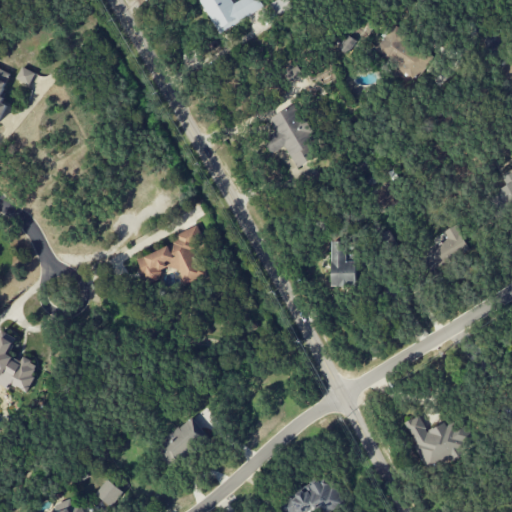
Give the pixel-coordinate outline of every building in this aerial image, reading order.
[(198,0),(218,34),(264,8),(259,0),(239,0),(232,4),(230,0),(198,0)] [(276,15),(292,9),(288,0),(275,0),(270,2),(276,15)] [(375,52),(398,65),(394,73),(413,84),(430,53),(388,29),(375,52)] [(355,39),(345,35),(338,49),(348,54),(355,39)] [(511,60),(501,66),(509,82),(511,80),(511,60)] [(303,76),(296,64),(282,71),(289,83),(303,76)] [(16,80),(30,85),(35,72),(21,67),(16,80)] [(0,123),(1,124),(6,104),(0,103),(10,72),(0,69),(0,123)] [(268,119),(275,132),(263,139),(271,154),(285,147),(296,168),(321,155),(294,104),(268,119)] [(511,172),(502,177),(506,187),(487,194),(493,211),(511,203),(511,172)] [(425,249),(431,267),(468,253),(457,225),(443,231),(447,241),(425,249)] [(137,259),(145,277),(175,265),(184,285),(201,278),(191,252),(205,246),(196,226),(176,234),(179,242),(137,259)] [(332,286),(357,286),(356,261),(347,261),(346,241),(332,241),(332,286)] [(0,338),(0,384),(9,389),(11,384),(26,392),(39,366),(23,358),(21,362),(8,355),(16,339),(3,332),(0,338)] [(405,422),(426,471),(470,451),(457,422),(447,427),(445,423),(426,431),(419,416),(405,422)] [(207,435),(191,417),(155,447),(171,466),(207,435)] [(280,511),(310,511),(321,508),(322,511),(328,511),(342,506),(331,478),(276,501),(280,511)] [(95,494),(110,507),(123,493),(108,479),(95,494)] [(83,511),(81,505),(73,507),(71,501),(40,511),(83,511)]
